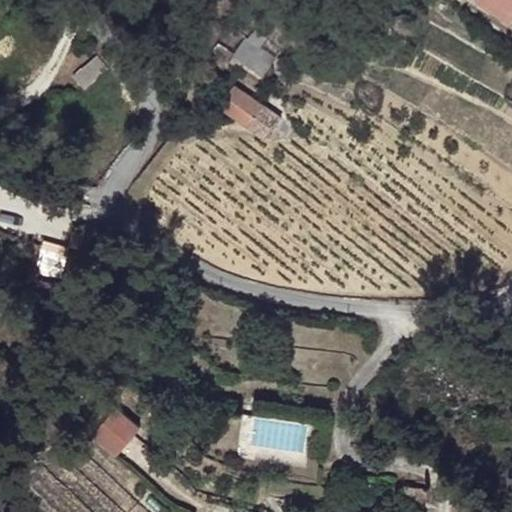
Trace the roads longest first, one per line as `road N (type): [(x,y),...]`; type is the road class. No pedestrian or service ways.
road 1 (unclassified): [(511,315),(264,295),(119,229),(112,203)]
road 2 (unclassified): [(112,203),(157,129),(168,85),(170,0)]
road 3 (residential): [(112,203),(0,155)]
